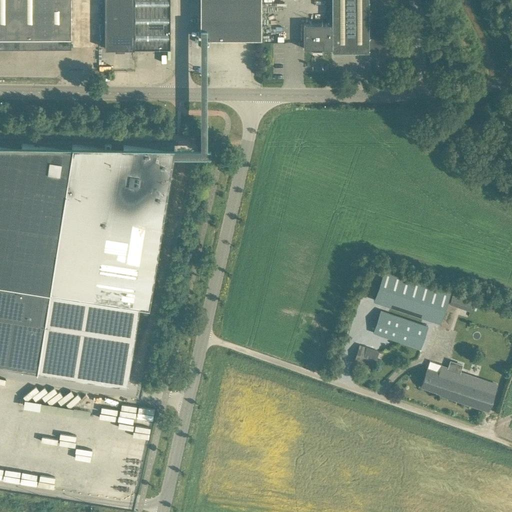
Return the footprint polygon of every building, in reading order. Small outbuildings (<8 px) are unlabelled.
[(0,0),(0,48),(71,49),(71,0),(0,0)] [(134,0),(105,0),(105,48),(135,48),(135,19),(135,2),(134,0)] [(261,0),(200,0),(201,37),(262,37),(261,0)] [(389,0),(332,0),(332,23),(304,23),(304,48),(332,48),(332,51),(369,51),(369,41),(389,41),(389,0)] [(147,19),(170,19),(170,2),(135,2),(135,19),(147,19)] [(135,48),(147,48),(147,36),(147,19),(135,19),(135,48)] [(170,36),(170,19),(147,19),(147,36),(170,36)] [(101,35),(101,23),(88,23),(87,35),(101,35)] [(147,36),(147,48),(165,48),(170,48),(170,36),(147,36)] [(174,152),(175,146),(174,146),(124,145),(72,144),(22,143),(0,143),(0,361),(28,366),(117,380),(127,382),(140,303),(150,305),(172,165),(174,154),(174,152)] [(383,272),(373,302),(439,325),(449,295),(383,272)] [(452,295),(449,303),(457,306),(460,297),(452,295)] [(428,326),(381,309),(373,332),(421,348),(428,326)] [(359,344),(357,353),(354,362),(374,369),(377,359),(380,350),(359,344)] [(450,360),(447,368),(459,372),(462,365),(450,360)] [(430,362),(427,368),(422,386),(439,392),(438,394),(488,411),(497,384),(459,372),(447,368),(430,362)] [(22,405),(74,412),(78,388),(27,381),(27,384),(0,380),(0,388),(24,392),(22,405)] [(64,433),(61,456),(110,462),(112,451),(131,454),(129,466),(128,466),(127,478),(142,480),(144,464),(143,463),(146,444),(64,433)]
